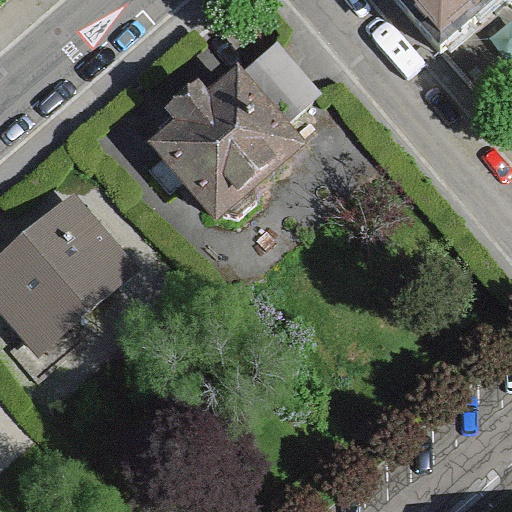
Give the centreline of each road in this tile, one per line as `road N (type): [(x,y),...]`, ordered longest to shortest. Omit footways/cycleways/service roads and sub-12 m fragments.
road 1 (residential): [(511,222),(322,0)]
road 2 (residential): [(108,0),(0,93)]
